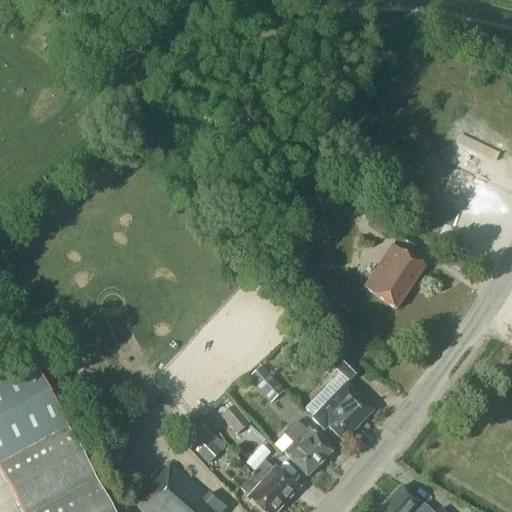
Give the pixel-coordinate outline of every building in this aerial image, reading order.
[(362,219),(369,224),(395,244),(405,230),(372,205),(362,219)] [(308,254),(299,246),(283,266),(292,274),(308,254)] [(396,310),(424,268),(392,246),(364,288),(396,310)] [(328,363),(339,374),(347,383),(348,384),(360,373),(340,352),(328,363)] [(111,511),(71,436),(31,362),(30,361),(2,376),(0,377),(0,472),(1,474),(1,473),(22,511),(111,511)] [(262,367),(248,379),(270,405),(284,393),(262,367)] [(345,385),(347,383),(339,374),(325,389),(305,410),(313,418),(312,419),(323,431),(327,427),(342,442),(372,412),(345,385)] [(233,406),(220,417),(236,436),(249,425),(233,406)] [(283,436),(292,444),(283,453),(307,479),(332,454),(308,428),(305,431),(296,422),(283,436)] [(180,437),(207,467),(225,450),(201,423),(194,429),(192,427),(180,437)] [(251,475),(284,505),(299,489),(276,468),(273,470),(264,462),(251,475)] [(206,497),(170,465),(144,495),(142,493),(132,505),(140,511),(223,511),(225,510),(208,495),(206,497)] [(259,511),(277,511),(284,505),(251,475),(239,489),(248,497),(246,500),(259,511)] [(401,487),(378,511),(426,511),(428,510),(422,505),(421,505),(401,487)]
